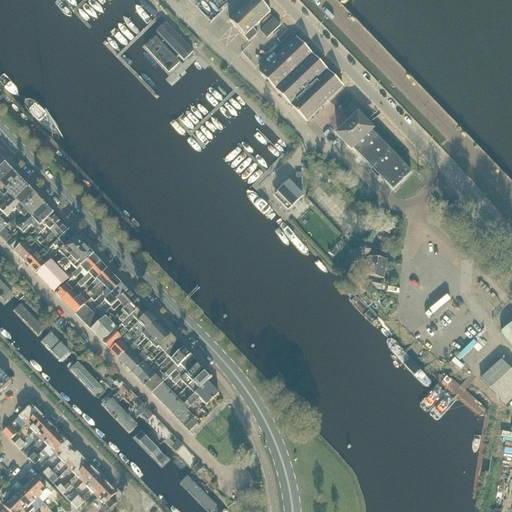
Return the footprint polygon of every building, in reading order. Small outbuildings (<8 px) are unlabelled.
[(271,12),(258,0),(251,0),(229,22),(249,42),(258,34),(253,29),(271,12)] [(166,23),(157,32),(184,60),(193,51),(166,23)] [(156,37),(145,48),(169,72),(179,63),(156,37)] [(343,87),(297,40),(296,39),(260,74),(306,122),(343,87)] [(372,130),(365,123),(358,116),(338,136),(351,150),(352,149),(393,191),(411,173),(371,131),(372,130)] [(11,169),(11,170),(5,164),(0,168),(0,184),(13,172),(11,169)] [(16,175),(13,172),(0,184),(0,192),(4,197),(21,180),(16,175)] [(331,183),(339,188),(342,183),(334,178),(331,183)] [(27,186),(21,180),(4,197),(9,201),(0,210),(4,213),(29,189),(27,186)] [(292,207),(303,196),(289,182),(278,193),(292,207)] [(32,191),(29,189),(4,213),(7,217),(16,209),(20,213),(37,197),(32,191)] [(43,203),(37,197),(20,213),(25,218),(16,226),(20,230),(46,205),(43,203)] [(48,208),(46,205),(20,230),(23,234),(32,226),(36,230),(53,214),(48,208)] [(53,233),(63,223),(53,214),(36,230),(35,232),(38,235),(47,227),(53,233)] [(0,232),(6,227),(8,225),(0,217),(0,232)] [(366,237),(376,228),(370,221),(360,230),(366,237)] [(69,230),(63,224),(63,223),(53,233),(44,241),(47,245),(56,236),(59,240),(69,230)] [(347,226),(343,231),(349,235),(353,229),(347,226)] [(0,236),(6,243),(14,235),(6,227),(0,232),(0,236)] [(61,251),(76,237),(69,230),(59,240),(53,245),(56,248),(57,247),(61,251)] [(62,268),(84,246),(76,237),(61,251),(59,253),(66,260),(63,260),(58,264),(62,268)] [(13,250),(22,241),(19,238),(15,241),(13,239),(8,244),(13,250)] [(20,257),(30,247),(24,242),(14,251),(20,257)] [(376,254),(377,248),(363,245),(357,253),(370,255),(368,263),(368,264),(386,268),(388,257),(376,254)] [(77,271),(94,255),(84,246),(62,268),(66,272),(70,267),(70,264),(77,271)] [(36,248),(33,251),(30,247),(20,257),(26,263),(35,253),(39,250),(36,248)] [(47,254),(46,252),(44,250),(38,256),(35,253),(26,263),(31,269),(41,259),(47,254)] [(87,276),(101,263),(94,255),(77,271),(73,275),(76,279),(83,272),(87,276)] [(37,274),(47,265),(41,259),(31,269),(37,274)] [(54,292),(69,279),(51,260),(47,265),(37,274),(54,292)] [(368,264),(368,263),(363,262),(362,268),(367,269),(366,276),(383,279),(386,268),(368,264)] [(95,281),(97,280),(107,270),(101,263),(87,276),(78,284),(81,288),(92,278),(95,281)] [(91,299),(95,295),(114,277),(107,270),(97,280),(100,283),(88,295),(91,299)] [(107,299),(121,284),(114,277),(95,295),(91,299),(95,302),(103,295),(107,299)] [(111,307),(128,291),(121,284),(107,299),(105,300),(111,307)] [(30,290),(27,286),(22,291),(25,294),(29,290),(30,290)] [(71,287),(68,290),(65,286),(56,294),(62,300),(71,291),(73,289),(71,287)] [(69,307),(78,298),(71,291),(62,300),(69,307)] [(125,308),(135,298),(128,291),(111,307),(111,308),(114,311),(121,304),(125,308)] [(382,327),(352,294),(346,300),(376,333),(382,327)] [(85,305),(87,303),(80,296),(78,298),(69,307),(76,314),(81,308),(85,305)] [(122,325),(142,306),(135,298),(125,308),(122,311),(125,314),(119,320),(121,322),(116,327),(118,329),(122,325)] [(81,308),(76,314),(82,322),(92,312),(85,305),(81,308)] [(149,313),(145,308),(142,306),(122,325),(125,328),(135,319),(139,323),(149,313)] [(95,317),(99,314),(95,309),(92,312),(82,322),(89,329),(98,320),(95,317)] [(55,321),(59,317),(53,311),(49,315),(55,321)] [(157,322),(150,314),(149,313),(139,323),(128,334),(132,338),(137,333),(141,337),(157,322)] [(118,329),(116,327),(105,316),(90,330),(103,343),(115,332),(118,329)] [(71,329),(66,324),(64,322),(58,328),(65,335),(71,329)] [(149,343),(164,329),(157,322),(141,337),(134,344),(137,347),(146,339),(149,343)] [(511,323),(501,332),(511,345),(511,323)] [(128,331),(125,328),(118,335),(115,332),(103,343),(109,349),(128,331)] [(157,350),(171,336),(164,329),(149,343),(143,349),(146,352),(152,346),(157,350)] [(433,379),(385,333),(376,344),(424,391),(433,379)] [(165,354),(178,343),(171,336),(157,350),(152,355),(149,352),(147,354),(149,357),(148,358),(152,362),(162,351),(165,354)] [(470,369),(487,342),(480,337),(462,364),(470,369)] [(126,352),(129,349),(121,340),(118,343),(126,352)] [(118,359),(126,352),(118,343),(110,350),(118,359)] [(170,362),(184,349),(178,343),(165,354),(154,364),(158,368),(167,359),(170,362)] [(131,352),(137,347),(134,344),(129,349),(126,352),(118,359),(127,367),(137,358),(131,352)] [(91,356),(94,353),(90,349),(83,356),(89,362),(93,358),(91,356)] [(169,378),(176,371),(191,356),(184,349),(170,362),(172,364),(173,363),(176,365),(166,374),(169,378)] [(176,385),(178,383),(181,380),(198,364),(191,356),(176,371),(180,375),(173,382),(176,385)] [(132,373),(146,360),(143,357),(140,361),(137,358),(127,367),(132,373)] [(153,363),(152,362),(148,358),(146,360),(132,373),(138,379),(149,369),(145,365),(148,362),(151,365),(153,363)] [(511,399),(511,371),(501,360),(481,379),(500,399),(506,406),(511,399)] [(183,391),(187,387),(205,371),(198,364),(181,380),(184,384),(180,388),(183,391)] [(145,386),(160,372),(155,367),(152,368),(139,380),(145,386)] [(208,383),(212,379),(205,371),(187,387),(194,394),(207,382),(208,383)] [(164,377),(162,375),(160,372),(145,386),(152,394),(163,383),(169,378),(166,374),(164,377)] [(0,393),(12,382),(3,373),(0,375),(0,393)] [(219,394),(208,383),(207,382),(194,394),(186,403),(190,407),(199,399),(207,406),(219,394)] [(159,401),(170,390),(163,383),(152,394),(159,401)] [(166,408),(177,397),(170,390),(159,401),(166,408)] [(173,415),(184,405),(177,397),(166,408),(173,415)] [(187,410),(190,407),(186,403),(184,405),(173,415),(184,427),(192,418),(194,417),(187,410)] [(37,410),(38,410),(32,404),(30,406),(19,417),(26,425),(39,413),(37,410)] [(42,414),(41,415),(39,413),(26,425),(33,432),(46,420),(44,418),(45,417),(42,414)] [(189,433),(198,424),(192,418),(184,427),(189,433)] [(49,421),(48,422),(46,420),(33,432),(41,439),(53,427),(51,425),(52,424),(49,421)] [(11,440),(16,435),(9,427),(3,432),(6,435),(9,438),(11,440)] [(56,429),(55,429),(53,427),(41,439),(48,447),(60,435),(58,432),(59,432),(56,429)] [(63,436),(62,437),(60,435),(48,447),(55,454),(67,442),(65,440),(66,439),(63,436)] [(18,447),(23,442),(20,439),(15,444),(18,447)] [(23,442),(18,447),(21,450),(26,445),(23,442)] [(70,443),(69,444),(67,442),(55,454),(62,462),(74,449),(72,447),(73,446),(70,443)] [(77,451),(74,449),(62,462),(69,469),(82,457),(79,455),(80,454),(77,451)] [(32,462),(37,457),(34,453),(29,459),(32,462)] [(35,465),(40,460),(37,457),(32,462),(35,465)] [(84,458),(84,459),(82,457),(69,469),(76,476),(89,464),(87,462),(87,461),(84,458)] [(91,466),(89,464),(76,476),(83,484),(96,471),(94,469),(91,466)] [(46,477),(52,471),(49,468),(43,474),(46,477)] [(52,471),(46,477),(49,480),(55,474),(52,471)] [(98,473),(98,474),(96,471),(83,484),(90,491),(103,479),(101,477),(101,476),(98,473)] [(23,476),(20,479),(26,485),(39,498),(43,502),(52,494),(55,491),(40,475),(35,479),(34,478),(29,482),(27,480),(23,476)] [(20,479),(17,482),(21,486),(23,488),(19,492),(32,505),(35,508),(37,511),(45,504),(43,502),(39,498),(26,485),(20,479)] [(106,480),(105,481),(103,479),(90,491),(97,498),(110,486),(108,484),(109,483),(106,480)] [(113,488),(112,488),(110,486),(97,498),(104,506),(102,508),(106,511),(107,511),(117,503),(112,498),(118,493),(113,488)] [(9,490),(6,493),(9,497),(11,499),(23,511),(30,511),(35,508),(32,505),(19,492),(14,496),(12,494),(13,494),(9,490)] [(23,511),(11,499),(4,506),(9,511),(23,511)]
